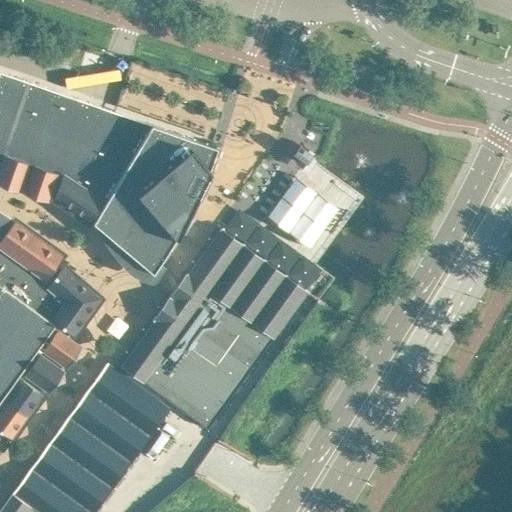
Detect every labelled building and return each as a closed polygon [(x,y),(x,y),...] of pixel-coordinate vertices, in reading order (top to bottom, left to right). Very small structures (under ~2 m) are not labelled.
[(0,160),(28,82),(0,72),(0,160)] [(0,178),(24,187),(58,92),(28,82),(0,160),(0,178)] [(54,198),(87,102),(58,92),(24,187),(54,198)] [(95,224),(154,126),(116,112),(87,102),(54,198),(55,198),(90,221),(90,220),(94,223),(95,224)] [(154,126),(95,224),(99,227),(98,228),(129,264),(136,258),(153,273),(166,255),(177,238),(189,215),(200,193),(210,169),(218,148),(154,126)] [(0,216),(0,239),(11,224),(0,216)] [(14,221),(11,224),(0,239),(0,279),(9,286),(41,242),(14,221)] [(186,273),(169,296),(258,359),(274,337),(290,314),(307,291),(221,228),(204,252),(188,273),(186,273)] [(61,259),(41,242),(9,286),(36,307),(64,267),(63,266),(60,264),(58,263),(61,259)] [(99,298),(67,270),(64,267),(36,307),(32,311),(36,315),(69,338),(74,334),(73,333),(99,298)] [(77,344),(69,338),(36,315),(32,311),(36,307),(9,286),(0,279),(0,323),(13,333),(60,368),(77,344)] [(153,318),(241,382),(258,359),(169,296),(153,318)] [(153,321),(138,342),(225,405),(241,382),(153,318),(152,320),(153,321)] [(0,323),(0,360),(42,392),(46,388),(46,387),(60,368),(13,333),(0,323)] [(225,405),(139,343),(122,366),(208,428),(225,405)] [(0,433),(1,434),(8,439),(24,417),(42,392),(0,360),(0,433)] [(107,364),(88,391),(150,436),(169,409),(107,364)] [(88,391),(69,417),(131,462),(150,436),(88,391)] [(69,417),(50,443),(112,488),(131,462),(69,417)] [(50,443),(31,468),(91,511),(94,511),(112,488),(50,443)] [(91,511),(31,468),(13,494),(37,511),(91,511)] [(37,511),(13,494),(0,511),(37,511)]
